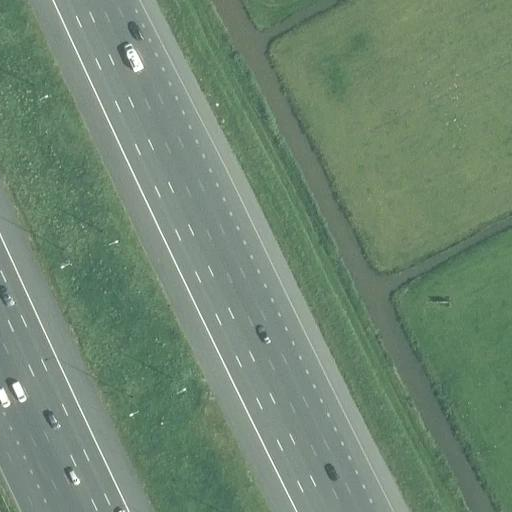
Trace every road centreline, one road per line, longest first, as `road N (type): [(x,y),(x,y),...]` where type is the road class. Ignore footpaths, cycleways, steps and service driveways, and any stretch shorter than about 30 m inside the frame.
road 1 (motorway): [(340,511),(93,0)]
road 2 (motorway): [(0,305),(94,511)]
